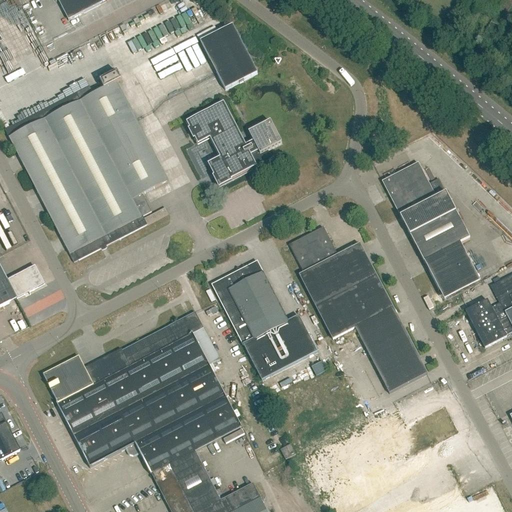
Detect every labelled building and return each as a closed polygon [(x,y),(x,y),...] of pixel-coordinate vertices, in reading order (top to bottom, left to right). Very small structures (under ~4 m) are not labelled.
[(57,0),(69,22),(111,0),(57,0)] [(164,25),(154,29),(158,40),(168,36),(164,25)] [(226,93),(258,76),(234,28),(201,44),(226,93)] [(150,30),(139,35),(141,39),(152,34),(150,30)] [(163,49),(158,50),(162,62),(167,61),(163,49)] [(20,76),(15,65),(7,68),(0,51),(0,76),(3,83),(20,76)] [(147,226),(168,215),(165,209),(152,216),(141,196),(168,183),(117,84),(122,82),(118,73),(100,82),(105,91),(82,103),(77,94),(5,131),(70,256),(74,254),(79,262),(147,226)] [(67,83),(68,86),(62,88),(64,93),(85,85),(81,73),(73,76),(74,80),(67,83)] [(249,135),(253,143),(245,148),(236,131),(236,130),(232,123),(231,123),(223,107),(198,121),(189,125),(192,130),(189,132),(194,140),(196,139),(199,144),(211,138),(222,159),(220,160),(220,161),(209,166),(215,178),(214,178),(219,189),(233,182),(257,169),(256,168),(271,161),(267,153),(282,145),(271,123),(249,135)] [(382,183),(411,237),(425,264),(470,240),(439,180),(429,185),(418,165),(382,183)] [(338,257),(324,229),(290,246),(305,275),(300,277),(334,341),(356,330),(390,395),(428,375),(360,245),(338,257)] [(289,324),(264,275),(258,264),(213,287),(263,383),(318,354),(300,318),(289,324)] [(17,300),(44,285),(34,267),(7,281),(17,300)] [(511,276),(491,287),(500,305),(489,311),(486,304),(469,313),(487,348),(505,339),(504,338),(511,333),(511,276)] [(0,308),(9,304),(0,285),(0,308)] [(207,287),(203,289),(208,300),(212,298),(207,287)] [(134,456),(140,453),(152,475),(195,453),(241,429),(236,419),(239,417),(236,411),(233,413),(209,367),(221,362),(196,314),(86,371),(79,358),(43,376),(59,405),(58,405),(59,406),(91,468),(127,449),(129,455),(134,456)] [(351,339),(342,343),(347,356),(357,353),(351,339)] [(309,364),(313,372),(323,368),(319,359),(309,364)] [(403,424),(396,410),(303,453),(325,502),(355,488),(350,477),(387,459),(388,462),(455,431),(443,405),(403,424)] [(0,462),(20,452),(1,415),(0,415),(0,462)] [(291,446),(281,451),(286,461),(296,456),(291,446)] [(195,453),(152,475),(171,511),(267,511),(258,493),(253,485),(221,502),(195,453)] [(295,478),(305,473),(303,469),(293,474),(295,478)] [(0,487),(0,494),(2,499),(9,495),(4,485),(0,487)]
